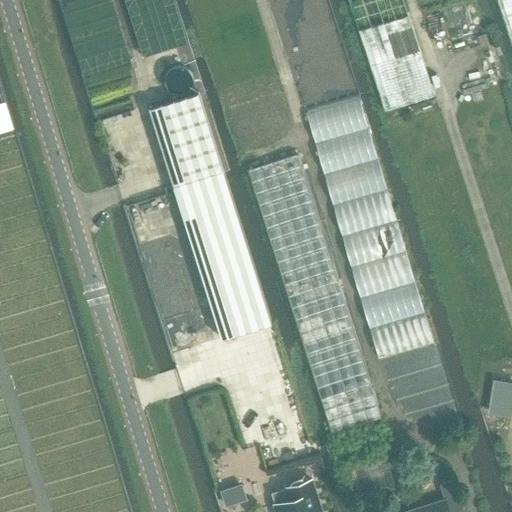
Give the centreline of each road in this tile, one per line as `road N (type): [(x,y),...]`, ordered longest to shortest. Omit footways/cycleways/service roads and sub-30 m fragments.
road 1 (unclassified): [(166,511),(8,0)]
road 2 (track): [(404,424),(272,0)]
road 3 (track): [(45,511),(0,365)]
